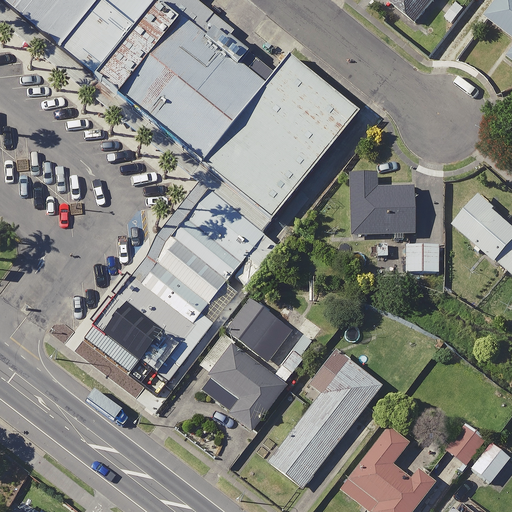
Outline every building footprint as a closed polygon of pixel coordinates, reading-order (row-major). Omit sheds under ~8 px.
[(0,0),(0,46),(184,197),(67,339),(134,394),(340,144),(163,0),(0,0)] [(398,0),(394,5),(419,25),(439,0),(398,0)] [(511,0),(506,0),(491,21),(511,37),(511,0)] [(380,192),(380,179),(354,179),(355,240),(420,239),(419,216),(431,216),(431,192),(380,192)] [(503,214),(478,194),(451,228),(511,275),(511,225),(501,216),(503,214)] [(442,277),(443,245),(409,244),(408,276),(442,277)] [(280,320),(252,298),(226,331),(271,366),(283,350),(267,337),(280,320)] [(289,389),(224,339),(202,368),(213,376),(201,392),(256,433),(289,389)] [(385,390),(352,366),(328,398),(325,396),(272,467),(307,493),(385,390)] [(487,444),(464,425),(444,450),(467,468),(487,444)] [(411,446),(392,432),(344,495),(366,511),(415,511),(436,484),(418,471),(411,480),(395,468),(411,446)] [(511,471),(511,462),(492,447),(473,472),(497,491),(511,471)]
